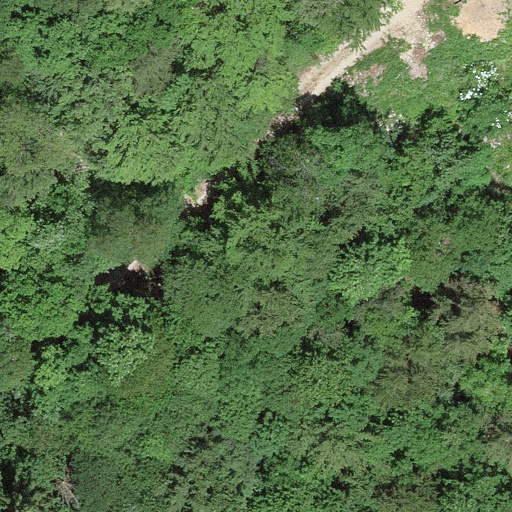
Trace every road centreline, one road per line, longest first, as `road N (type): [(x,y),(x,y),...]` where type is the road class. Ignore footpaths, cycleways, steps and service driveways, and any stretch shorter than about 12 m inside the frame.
road 1 (track): [(416,0),(366,35),(0,383)]
road 2 (track): [(192,0),(0,215)]
